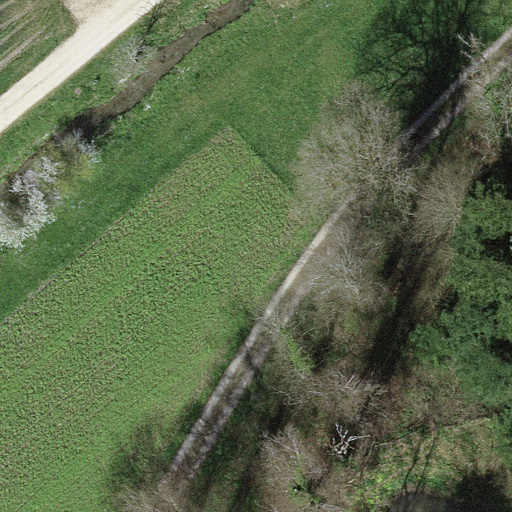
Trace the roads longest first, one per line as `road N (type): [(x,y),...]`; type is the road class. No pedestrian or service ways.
road 1 (track): [(164,511),(312,260),(362,196),(511,45)]
road 2 (track): [(139,0),(0,116)]
